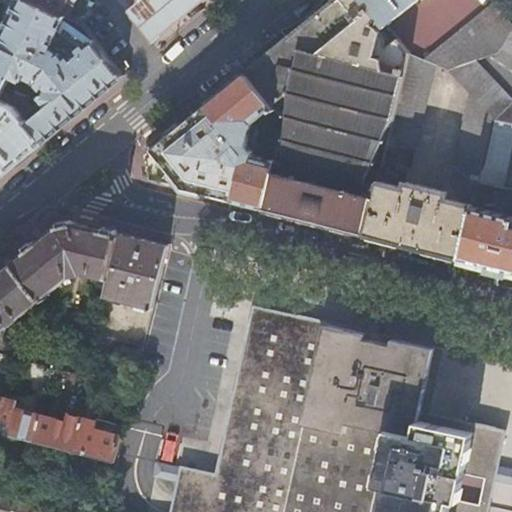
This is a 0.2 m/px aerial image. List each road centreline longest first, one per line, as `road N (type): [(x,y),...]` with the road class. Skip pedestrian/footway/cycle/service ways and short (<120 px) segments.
road 1 (residential): [(511,301),(48,185)]
road 2 (secondary): [(277,0),(48,185)]
